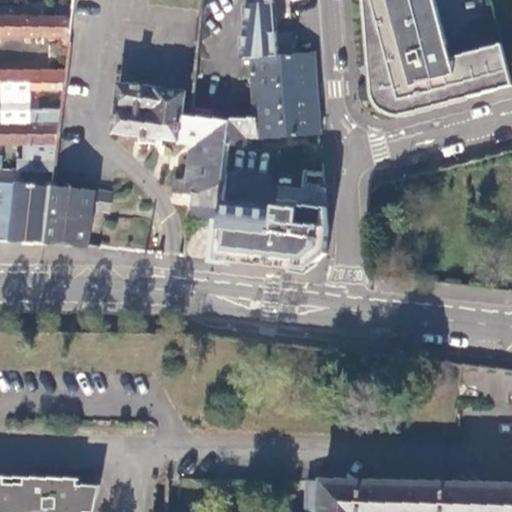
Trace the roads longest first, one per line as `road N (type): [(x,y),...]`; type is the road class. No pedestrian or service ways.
road 1 (secondary): [(0,284),(151,287),(344,306)]
road 2 (secondary): [(344,306),(511,325)]
road 3 (residential): [(349,153),(511,115)]
road 4 (residential): [(328,0),(333,87),(349,153)]
road 5 (residential): [(344,306),(349,153)]
